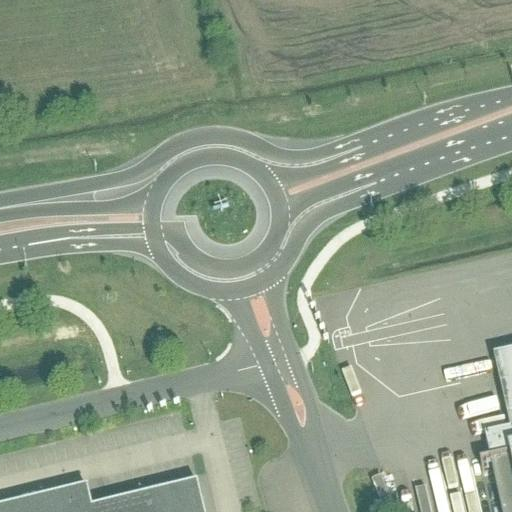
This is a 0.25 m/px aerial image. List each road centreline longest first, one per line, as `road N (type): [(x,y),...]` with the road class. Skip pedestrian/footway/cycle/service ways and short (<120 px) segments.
road 1 (primary): [(362,149),(287,160),(236,140),(204,138),(174,148),(139,175),(22,208)]
road 2 (unclassified): [(0,431),(266,366)]
road 3 (primary): [(511,99),(362,149)]
road 4 (primary): [(267,281),(315,219),(375,185)]
road 5 (primary): [(375,185),(511,139)]
road 6 (primary): [(159,192),(107,211),(22,208)]
road 7 (primary): [(153,231),(219,272),(255,264),(272,246)]
road 8 (primary): [(38,245),(138,248),(163,261)]
